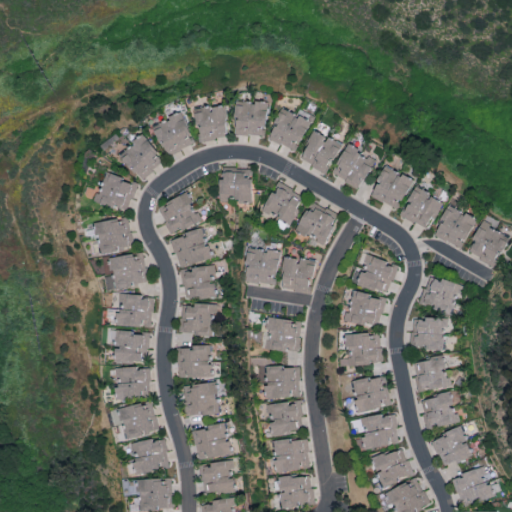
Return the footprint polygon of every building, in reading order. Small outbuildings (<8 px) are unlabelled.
[(265,135),(267,101),(235,100),(233,134),(265,135)] [(224,105),(196,106),(197,138),(225,137),(224,105)] [(309,118),(280,106),(267,138),(296,150),(309,118)] [(152,125),(166,155),(194,142),(180,112),(152,125)] [(299,158),(326,171),(340,142),(313,129),(299,158)] [(140,180),(164,160),(142,134),(118,153),(140,180)] [(373,158),(357,151),(359,146),(346,141),(332,174),(361,187),(373,158)] [(397,208),(412,178),(384,164),(369,194),(397,208)] [(252,200),(251,167),(219,167),(220,201),(232,201),(252,200)] [(105,172),(100,191),(96,190),(93,200),(128,210),(137,181),(105,172)] [(263,213),(278,218),(276,224),(288,229),(302,193),(274,182),(263,213)] [(443,200),(414,186),(400,215),(425,227),(430,216),(434,218),(443,200)] [(201,219),(187,191),(157,205),(171,234),(201,219)] [(324,243),(338,212),(310,199),(296,230),(324,243)] [(461,247),(476,216),(447,203),(433,234),(461,247)] [(495,264),(508,235),(495,229),(500,219),(485,213),(468,252),(495,264)] [(127,215),(95,221),(100,252),(133,246),(127,215)] [(171,235),(178,265),(210,258),(204,228),(171,235)] [(244,280),(275,284),(279,250),(248,246),(244,280)] [(111,255),(113,286),(146,283),(144,252),(111,255)] [(363,252),(357,266),(362,268),(356,281),(387,293),(398,265),(363,252)] [(299,256),(298,258),(284,255),(280,284),(310,289),(314,259),(299,256)] [(184,298),(214,295),(213,273),(216,272),(215,265),(182,268),(184,298)] [(465,285),(428,274),(419,303),(452,313),(454,307),(458,309),(465,285)] [(346,318),(378,326),(386,297),(353,289),(346,318)] [(119,294),(118,324),(141,326),(141,321),(153,321),(154,295),(119,294)] [(183,304),(181,331),(195,331),(195,334),(210,334),(211,312),(217,313),(218,303),(193,302),(193,305),(183,304)] [(300,321),(265,316),(261,347),(296,351),(300,321)] [(411,345),(427,346),(427,349),(446,350),(447,317),(411,317),(411,345)] [(114,361),(146,362),(147,331),(112,330),(111,344),(115,344),(114,361)] [(341,364),(382,363),(382,332),(347,333),(347,357),(341,357),(341,364)] [(178,376),(211,377),(211,344),(192,344),(192,347),(179,347),(178,376)] [(449,386),(445,356),(415,360),(419,390),(449,386)] [(299,365),(266,366),(266,397),(300,396),(299,365)] [(149,366),(115,367),(117,398),(151,396),(149,366)] [(360,412),(393,403),(385,373),(352,381),(360,412)] [(183,384),(185,415),(218,413),(215,381),(183,384)] [(459,421),(455,404),(452,405),(449,392),(421,398),(427,427),(459,421)] [(120,407),(125,438),(154,434),(152,425),(156,424),(152,402),(120,407)] [(395,412),(355,419),(357,432),(362,431),(365,448),(399,442),(395,412)] [(230,453),(225,422),(192,428),(197,459),(230,453)] [(431,438),(443,466),(473,454),(461,426),(431,438)] [(131,442),(134,462),(133,462),(135,473),(170,467),(165,436),(131,442)] [(277,471),(311,467),(307,437),(273,440),(277,471)] [(372,458),(382,485),(412,475),(403,447),(372,458)] [(234,491),(232,476),(231,476),(230,467),(234,467),(233,459),(200,463),(203,494),(234,491)] [(453,476),(462,506),(494,496),(485,466),(453,476)] [(312,474),(278,477),(281,507),(314,504),(312,474)] [(172,493),(172,477),(138,478),(139,510),(167,509),(167,493),(172,493)] [(414,511),(430,506),(418,478),(385,491),(391,505),(395,503),(397,511),(414,511)] [(237,511),(235,496),(211,499),(211,503),(203,504),(203,511),(237,511)]
